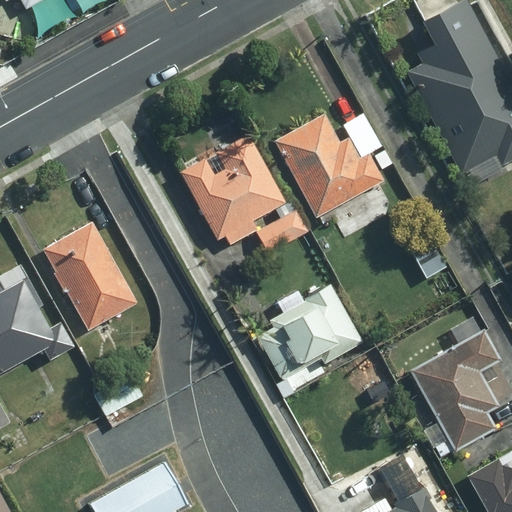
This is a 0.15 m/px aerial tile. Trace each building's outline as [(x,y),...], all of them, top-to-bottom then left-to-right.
[(511,165),(511,93),(460,0),(416,25),(428,46),(411,56),(416,65),(398,75),(455,177),(489,158),(498,173),(511,165)] [(361,113),(341,125),(359,157),(379,145),(361,113)] [(321,114),(270,140),(313,218),(381,181),(366,154),(357,159),(345,137),(337,141),(321,114)] [(283,203),(245,135),(212,153),(221,169),(211,174),(202,157),(176,171),(214,241),(221,236),(226,246),(254,230),(249,221),(283,203)] [(295,211),(254,232),(265,251),(305,230),(295,211)] [(135,303),(89,222),(39,248),(85,331),(135,303)] [(347,246),(335,222),(312,235),(325,258),(347,246)] [(443,269),(424,238),(403,251),(422,282),(443,269)] [(0,369),(41,347),(47,358),(70,346),(57,323),(45,329),(33,307),(39,305),(16,264),(0,272),(0,369)] [(362,342),(329,283),(264,318),(270,328),(256,336),(280,379),(318,358),(322,364),(362,342)] [(499,360),(482,329),(406,371),(451,453),(495,429),(487,413),(498,406),(479,371),(499,360)] [(129,374),(91,394),(102,417),(141,397),(129,374)] [(292,393),(284,379),(273,384),(282,399),(292,393)] [(388,393),(382,381),(365,390),(372,403),(388,393)] [(32,419),(0,436),(0,441),(9,457),(43,439),(32,419)] [(511,511),(511,448),(465,476),(484,511),(511,511)] [(172,511),(183,506),(160,462),(86,502),(91,511),(172,511)] [(353,511),(434,511),(421,487),(390,504),(393,508),(388,510),(381,497),(353,511)]
